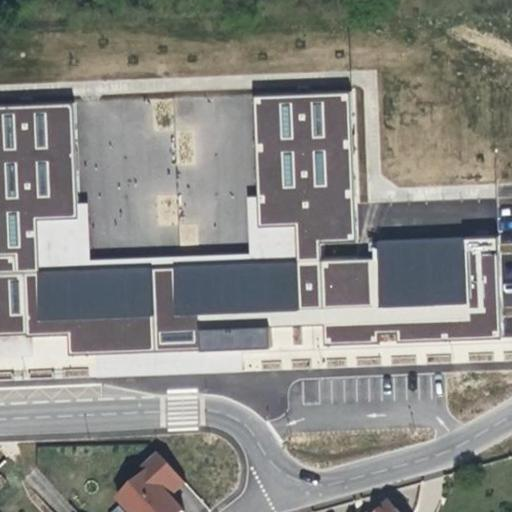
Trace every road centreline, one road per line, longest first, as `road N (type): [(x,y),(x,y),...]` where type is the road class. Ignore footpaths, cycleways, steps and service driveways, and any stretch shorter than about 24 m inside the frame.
road 1 (unclassified): [(292,491),(231,418),(0,424)]
road 2 (residential): [(292,491),(459,449),(511,420)]
